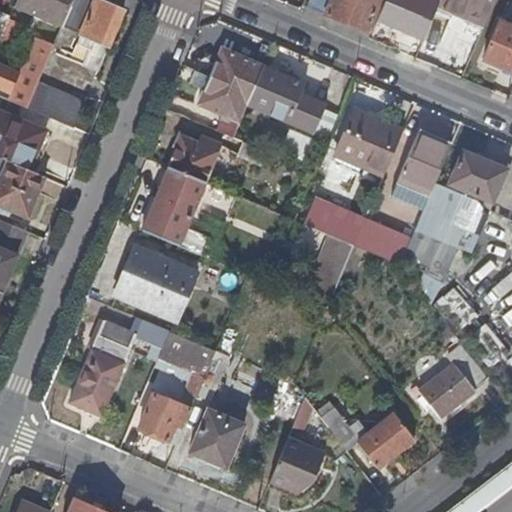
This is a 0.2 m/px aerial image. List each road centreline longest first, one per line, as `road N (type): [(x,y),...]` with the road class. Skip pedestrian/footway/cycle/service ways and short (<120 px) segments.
road 1 (residential): [(0,426),(178,0)]
road 2 (residential): [(228,0),(511,120)]
road 3 (residential): [(0,426),(201,511)]
road 4 (residential): [(415,511),(511,440)]
